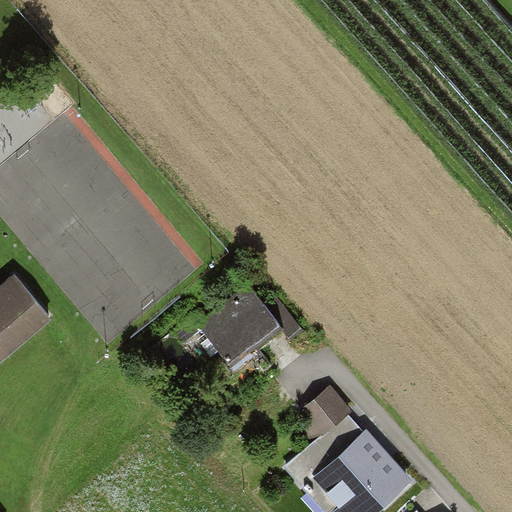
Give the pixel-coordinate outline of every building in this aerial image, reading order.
[(0,511),(0,358),(53,314),(14,268),(0,279),(0,511)] [(245,288),(197,327),(228,366),(276,328),(260,307),(245,288)] [(271,299),(260,307),(276,328),(286,340),(297,332),(271,299)] [(326,391),(298,414),(308,426),(300,433),(310,445),(346,416),(326,391)] [(371,511),(408,479),(365,432),(317,476),(349,511),(371,511)]
